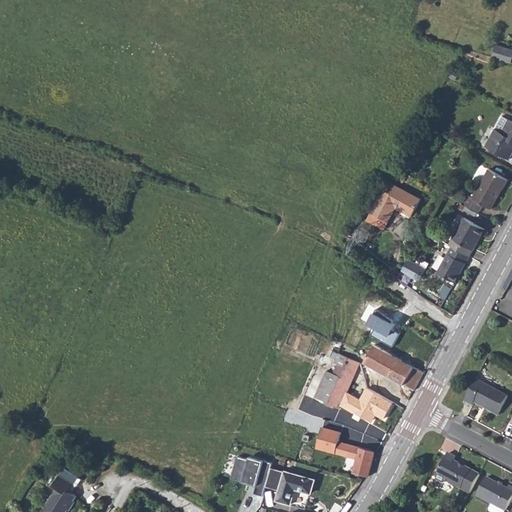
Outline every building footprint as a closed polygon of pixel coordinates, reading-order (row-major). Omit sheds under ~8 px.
[(511,50),(496,46),(492,58),(511,63),(511,60),(511,50)] [(426,116),(423,121),(429,124),(431,119),(426,116)] [(503,116),(497,128),(503,132),(510,120),(503,116)] [(503,132),(497,128),(493,135),(487,147),(510,159),(511,155),(511,120),(510,120),(503,132)] [(399,170),(391,166),(387,173),(395,177),(399,170)] [(467,196),(463,205),(478,213),(483,205),(491,209),(507,179),(488,169),(472,199),(467,196)] [(403,172),(399,170),(395,177),(399,179),(403,172)] [(391,180),(374,210),(390,219),(398,205),(415,214),(423,198),(391,180)] [(464,217),(449,244),(453,246),(439,272),(456,282),(470,255),(485,229),(464,217)] [(420,264),(408,258),(402,270),(413,278),(420,264)] [(420,264),(413,278),(419,282),(427,267),(420,264)] [(391,348),(399,335),(392,331),(397,321),(374,308),(364,325),(373,330),(369,336),(391,348)] [(364,363),(415,391),(425,372),(375,346),(364,363)] [(360,363),(333,350),(314,398),(339,408),(346,395),(360,363)] [(476,377),(464,399),(473,404),(474,401),(497,413),(508,394),(476,377)] [(359,401),(346,395),(339,408),(371,424),(375,417),(385,422),(395,404),(365,388),(359,401)] [(325,439),(318,463),(353,473),(360,448),(325,439)] [(353,473),(353,474),(368,478),(376,452),(360,448),(353,473)] [(459,464),(460,463),(453,459),(455,456),(446,451),(435,472),(436,478),(442,481),(446,479),(469,491),(479,473),(464,465),(462,465),(461,466),(460,465),(459,464)] [(267,486),(272,468),(273,463),(250,457),(250,460),(238,456),(232,479),(258,486),(255,494),(264,496),(267,486)] [(71,460),(66,467),(81,477),(86,470),(71,460)] [(81,477),(66,467),(59,477),(63,480),(46,506),(53,511),(65,511),(68,509),(69,510),(74,502),(76,503),(81,495),(80,493),(83,488),(76,484),(81,477)] [(272,468),(267,486),(279,490),(276,499),(290,503),(294,489),(310,494),(315,479),(285,470),(284,471),(272,468)] [(501,484),(497,482),(486,476),(476,494),(490,501),(487,507),(488,509),(489,509),(493,511),(501,511),(503,509),(505,509),(511,495),(511,486),(508,484),(507,487),(501,484)]
